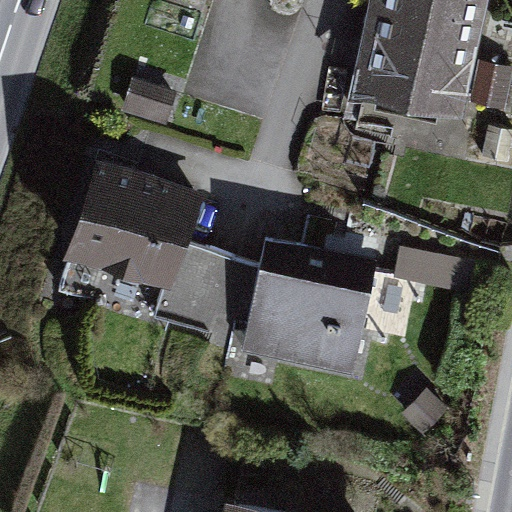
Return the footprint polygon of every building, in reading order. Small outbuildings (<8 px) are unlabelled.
[(368,0),(350,92),(464,115),(488,0),(368,0)] [(511,77),(511,63),(481,57),(472,100),(506,107),(511,77)] [(177,88),(132,74),(121,109),(167,123),(177,88)] [(204,189),(97,153),(64,251),(71,253),(59,288),(94,299),(106,265),(165,285),(171,287),(187,240),(204,189)] [(247,325),(259,266),(187,240),(171,287),(165,285),(155,314),(211,332),(216,316),(247,325)] [(475,258),(401,244),(394,276),(468,290),(475,258)] [(373,283),(261,259),(259,266),(247,325),(242,347),(354,370),(373,283)] [(448,408),(426,386),(401,411),(423,433),(448,408)] [(331,511),(224,493),(220,511),(331,511)]
